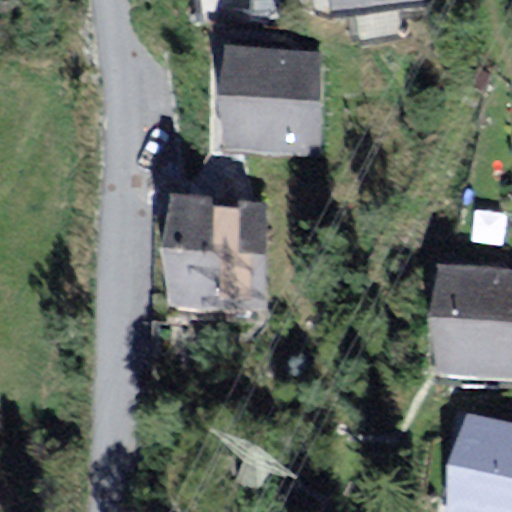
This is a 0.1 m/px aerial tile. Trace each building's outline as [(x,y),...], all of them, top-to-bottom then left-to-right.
[(421,0),(321,0),(323,12),(422,1),(421,0)] [(314,149),(319,50),(222,45),(217,144),(314,149)] [(268,194),(170,190),(165,309),(263,313),(268,194)] [(511,267),(437,264),(432,372),(511,376),(511,267)] [(511,511),(511,421),(465,412),(443,511),(511,511)] [(382,511),(369,461),(270,487),(276,511),(382,511)]
